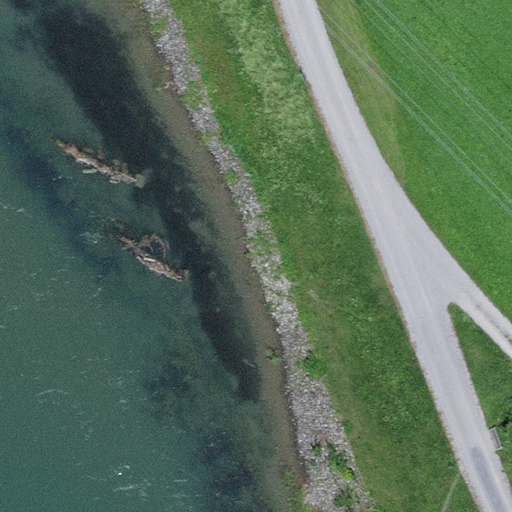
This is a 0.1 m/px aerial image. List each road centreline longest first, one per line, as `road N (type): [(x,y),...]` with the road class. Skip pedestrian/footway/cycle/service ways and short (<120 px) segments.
road 1 (track): [(361,164),(506,511)]
road 2 (track): [(361,164),(511,342)]
road 3 (track): [(280,0),(361,164)]
